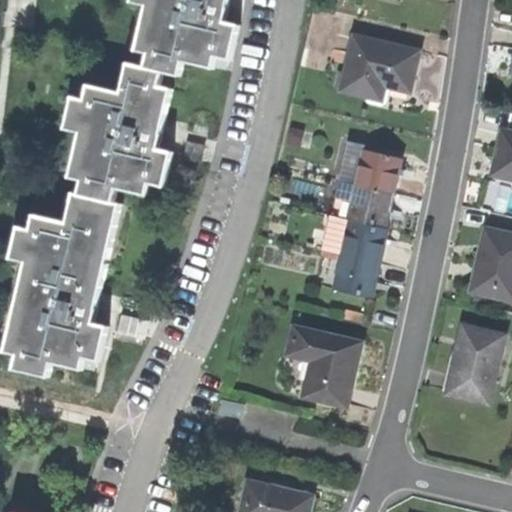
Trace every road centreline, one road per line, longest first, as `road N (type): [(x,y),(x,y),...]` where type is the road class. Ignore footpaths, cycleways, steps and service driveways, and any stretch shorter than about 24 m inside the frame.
road 1 (residential): [(376,468),(410,364),(471,0)]
road 2 (residential): [(511,501),(376,468)]
